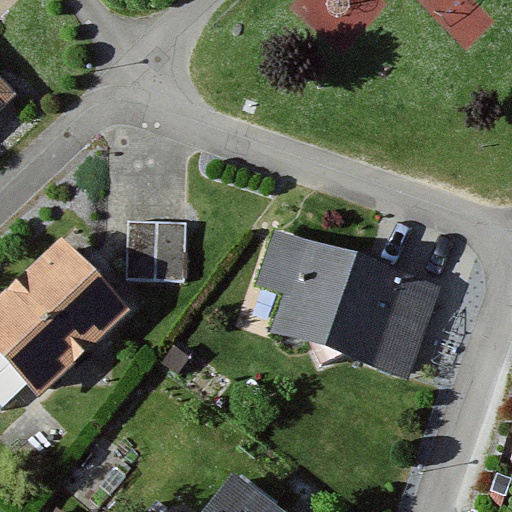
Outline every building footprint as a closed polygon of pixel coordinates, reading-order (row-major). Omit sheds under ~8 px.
[(0,86),(0,103),(9,95),(0,86)] [(187,228),(129,227),(129,281),(186,282),(187,228)] [(435,290),(277,236),(260,284),(287,293),(275,327),(408,371),(435,290)] [(59,249),(0,306),(0,356),(42,400),(126,317),(59,249)] [(280,511),(232,476),(204,511),(280,511)]
